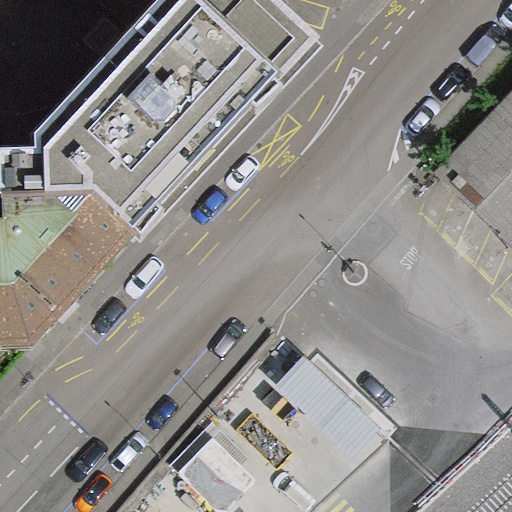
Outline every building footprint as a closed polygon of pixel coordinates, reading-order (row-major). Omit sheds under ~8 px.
[(0,0),(0,202),(6,202),(5,162),(40,161),(39,147),(141,38),(96,0),(0,0)] [(5,162),(6,202),(11,202),(93,200),(132,238),(277,84),(186,0),(176,0),(141,38),(39,147),(40,161),(5,162)] [(96,0),(141,38),(176,0),(96,0)] [(272,0),(186,0),(277,84),(317,41),(272,0)] [(511,103),(450,169),(511,227),(511,103)] [(93,200),(11,202),(11,234),(0,234),(0,346),(32,346),(132,238),(93,200)] [(296,511),(356,441),(314,403),(268,363),(140,511),(296,511)]
